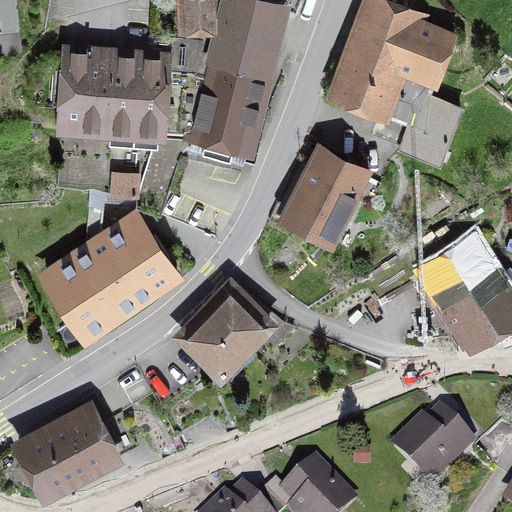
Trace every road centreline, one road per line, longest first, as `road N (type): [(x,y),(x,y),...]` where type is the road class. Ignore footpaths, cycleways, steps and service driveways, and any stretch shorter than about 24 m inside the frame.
road 1 (tertiary): [(78,511),(426,377)]
road 2 (tertiary): [(0,430),(159,326),(231,254)]
road 3 (tertiary): [(231,254),(275,173),(338,0)]
road 4 (residential): [(426,377),(302,321),(231,254)]
